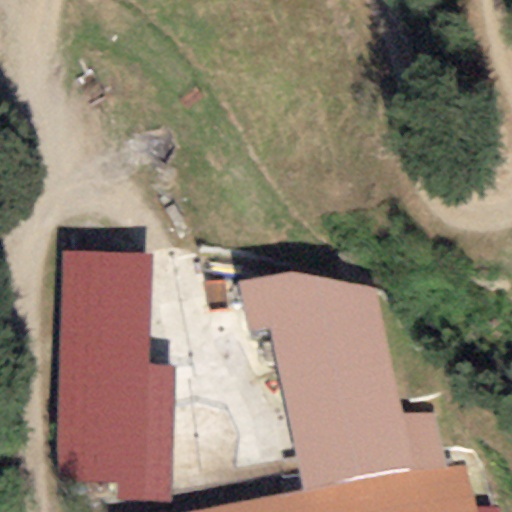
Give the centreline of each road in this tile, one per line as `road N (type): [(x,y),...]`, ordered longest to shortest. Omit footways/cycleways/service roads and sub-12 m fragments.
road 1 (track): [(40,511),(17,255),(13,36)]
road 2 (track): [(382,0),(434,190),(452,217),(487,227),(511,214)]
